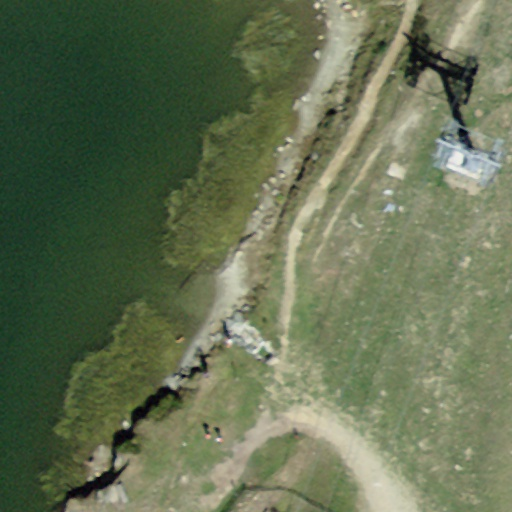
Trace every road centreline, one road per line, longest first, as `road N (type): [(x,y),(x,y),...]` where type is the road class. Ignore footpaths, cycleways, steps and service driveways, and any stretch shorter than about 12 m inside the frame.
road 1 (track): [(275,421),(297,227),(358,126),(412,0)]
road 2 (track): [(387,511),(370,467),(331,426),(275,421)]
